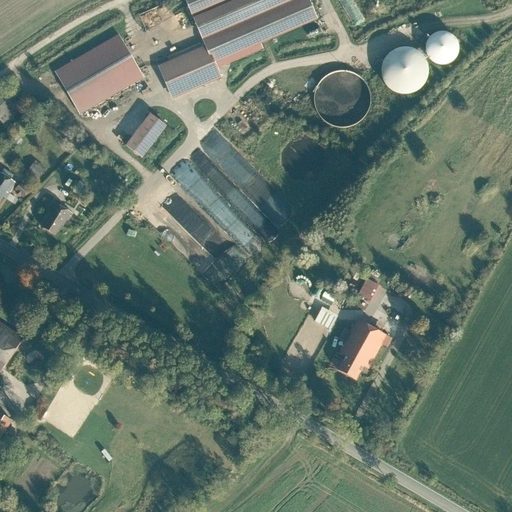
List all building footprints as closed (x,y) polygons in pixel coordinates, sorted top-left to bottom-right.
[(312,0),(187,0),(208,47),(216,66),(321,20),(312,0)] [(344,0),(355,22),(365,18),(356,0),(344,0)] [(454,62),(459,59),(462,54),(463,48),(462,43),(459,38),(455,34),(449,32),(444,32),(438,34),(434,38),(431,42),(430,48),(431,54),(434,59),(438,62),(444,64),(449,64),(454,62)] [(53,67),(56,72),(82,116),(146,79),(120,34),(73,62),(70,57),(53,67)] [(208,47),(160,69),(175,101),(223,79),(216,66),(208,47)] [(420,90),(425,86),(429,80),(431,74),(431,68),(429,62),(426,56),(421,52),(415,49),(409,48),(402,49),(396,52),(391,56),(388,61),(386,67),(386,74),(388,80),(391,85),(396,90),(402,92),(408,93),(414,93),(420,90)] [(364,78),(346,70),(325,75),(317,95),(324,119),(344,127),(366,122),(373,103),(370,92),(367,90),(364,78)] [(4,94),(0,97),(0,118),(5,124),(19,111),(4,94)] [(254,100),(232,121),(247,137),(269,116),(254,100)] [(170,128),(152,115),(129,146),(146,159),(170,128)] [(46,170),(37,162),(30,170),(39,178),(46,170)] [(0,200),(0,201),(7,188),(15,192),(18,185),(14,184),(16,181),(4,175),(1,180),(0,179),(0,200)] [(48,210),(53,212),(44,229),(59,236),(68,219),(71,221),(75,213),(53,201),(48,210)] [(382,288),(369,282),(362,295),(374,302),(382,288)] [(323,307),(317,322),(334,329),(340,314),(323,307)] [(395,337),(357,317),(337,354),(347,360),(365,369),(371,372),(385,347),(389,349),(395,337)] [(0,376),(26,338),(0,320),(0,376)] [(340,374),(358,383),(365,369),(347,360),(340,374)] [(0,446),(16,424),(0,412),(0,446)]
